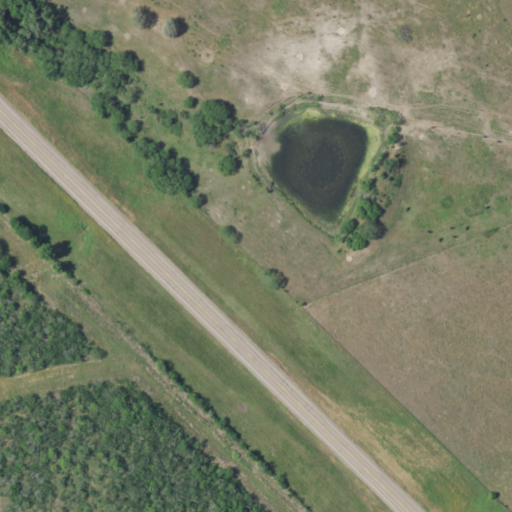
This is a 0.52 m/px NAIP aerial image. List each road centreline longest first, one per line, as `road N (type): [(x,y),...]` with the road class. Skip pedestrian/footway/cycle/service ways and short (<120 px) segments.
road 1 (primary): [(0,108),(411,511)]
road 2 (residential): [(136,242),(232,165)]
